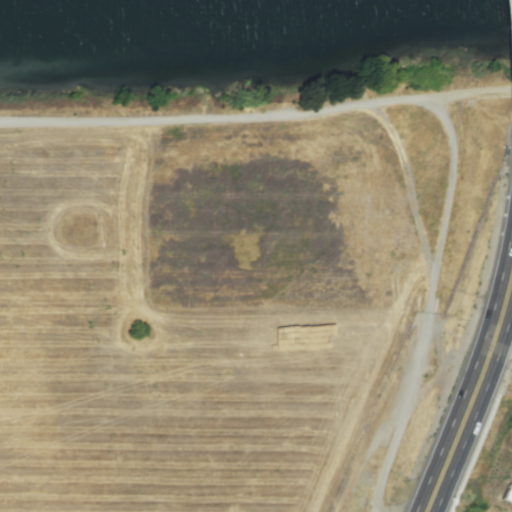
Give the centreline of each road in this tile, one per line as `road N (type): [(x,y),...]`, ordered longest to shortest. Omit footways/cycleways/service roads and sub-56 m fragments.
road 1 (track): [(0,124),(195,120),(361,103)]
road 2 (secondary): [(425,511),(478,383),(511,266)]
road 3 (track): [(408,98),(436,110),(452,142),(426,311)]
road 4 (track): [(361,103),(390,125),(432,278)]
